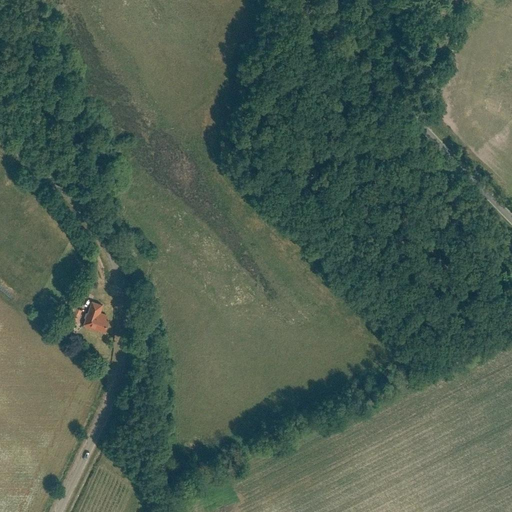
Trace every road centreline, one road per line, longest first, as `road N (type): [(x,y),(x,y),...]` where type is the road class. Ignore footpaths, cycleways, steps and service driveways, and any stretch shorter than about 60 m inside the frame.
road 1 (unclassified): [(59,511),(111,403),(120,294),(113,261),(72,201),(0,135)]
road 2 (unclassified): [(511,216),(299,0)]
